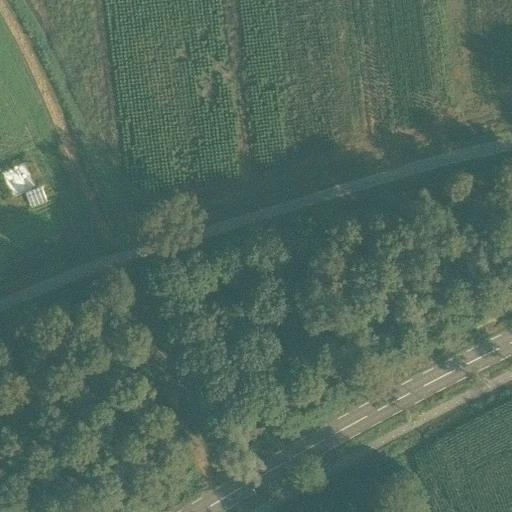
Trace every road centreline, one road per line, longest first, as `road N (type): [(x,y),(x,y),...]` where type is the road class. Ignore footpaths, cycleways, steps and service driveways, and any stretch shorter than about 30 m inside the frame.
road 1 (unclassified): [(0,327),(215,233),(413,175),(511,156)]
road 2 (tertiary): [(511,356),(216,511)]
